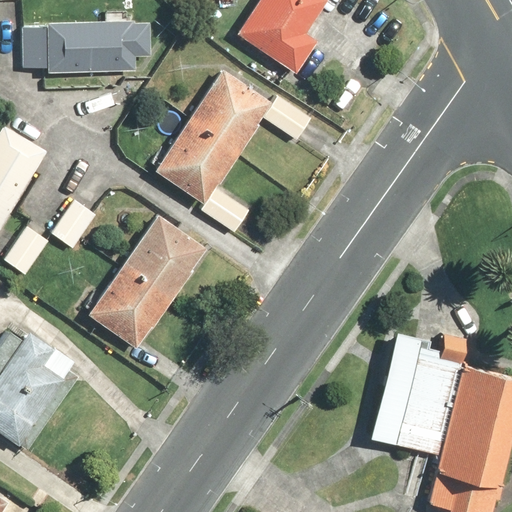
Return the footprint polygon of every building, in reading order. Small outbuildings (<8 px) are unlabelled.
[(294,32),(315,0),(245,0),(224,32),(285,73),(307,40),(294,32)] [(0,36),(10,37),(10,5),(0,5),(0,36)] [(141,22),(33,18),(33,25),(12,24),(11,66),(31,67),(31,69),(123,72),(123,54),(140,54),(141,22)] [(142,164),(191,198),(212,168),(219,173),(248,130),(241,125),(259,99),(210,65),(142,164)] [(307,116),(270,92),(255,116),(292,140),(307,116)] [(0,234),(50,148),(7,123),(0,135),(0,234)] [(247,209),(206,183),(190,208),(231,235),(247,209)] [(99,213),(77,197),(51,231),(73,247),(99,213)] [(210,248),(162,213),(101,296),(94,291),(83,306),(139,346),(210,248)] [(52,238),(29,223),(4,259),(27,274),(52,238)] [(83,370),(15,320),(0,340),(0,428),(26,448),(83,370)] [(449,351),(378,335),(354,444),(422,459),(411,509),(423,511),(483,511),(510,395),(443,380),(449,351)] [(0,474),(1,472),(0,471),(0,511),(24,511),(26,509),(0,491),(0,474)]
